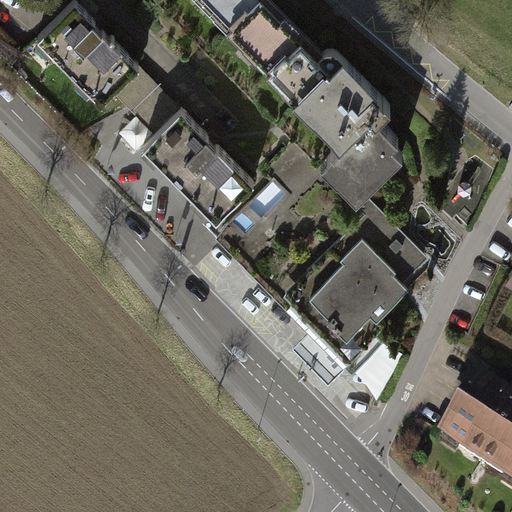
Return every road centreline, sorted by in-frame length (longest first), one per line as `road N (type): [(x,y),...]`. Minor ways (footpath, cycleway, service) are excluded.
road 1 (secondary): [(0,100),(353,471)]
road 2 (residential): [(511,182),(353,471)]
road 3 (residential): [(511,131),(352,0)]
